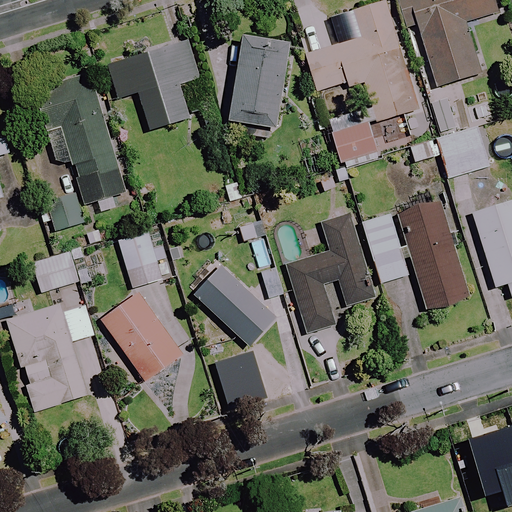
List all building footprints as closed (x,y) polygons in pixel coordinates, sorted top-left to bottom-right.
[(489,0),(394,0),(403,29),(414,26),(432,89),(478,76),(463,23),(493,15),(489,0)] [(416,110),(383,2),(325,20),(333,47),(303,56),(314,93),(363,78),(376,122),(416,110)] [(297,39),(246,32),(233,116),(285,124),(297,39)] [(146,132),(201,116),(204,127),(212,125),(207,105),(200,79),(189,42),(105,66),(115,101),(136,95),(146,132)] [(56,166),(63,164),(64,168),(72,166),(83,206),(94,203),(97,214),(117,208),(114,197),(121,195),(87,78),(35,93),(56,166)] [(330,136),(337,165),(343,163),(345,170),(375,163),(367,127),(330,136)] [(488,168),(477,128),(407,149),(411,164),(438,157),(445,181),(488,168)] [(0,142),(0,199),(1,199),(0,195),(0,157),(8,155),(4,141),(0,142)] [(312,177),(317,195),(346,187),(341,169),(312,177)] [(247,200),(240,182),(222,188),(228,207),(247,200)] [(82,225),(70,194),(41,204),(52,235),(82,225)] [(445,238),(437,202),(400,210),(404,228),(422,311),(462,302),(448,237),(445,238)] [(511,202),(470,214),(492,290),(506,286),(510,298),(511,297),(511,202)] [(262,239),(259,212),(238,215),(241,242),(262,239)] [(407,277),(390,215),(360,223),(378,285),(407,277)] [(368,302),(346,217),(319,224),(327,255),(284,266),(302,336),(331,328),(320,286),(335,282),(342,309),(368,302)] [(153,250),(148,233),(116,242),(130,290),(169,278),(160,248),(153,250)] [(77,283),(69,254),(31,265),(39,294),(77,283)] [(106,282),(99,263),(81,270),(89,289),(106,282)] [(274,320),(212,263),(186,291),(248,348),(274,320)] [(272,270),(258,275),(267,300),(281,296),(272,270)] [(92,337),(78,292),(57,298),(59,306),(5,322),(32,413),(85,397),(69,344),(92,337)] [(180,357),(160,330),(176,318),(160,296),(144,308),(134,294),(98,321),(144,383),(180,357)] [(511,511),(511,467),(473,495),(485,511),(511,511)] [(459,511),(456,499),(412,511),(459,511)]
